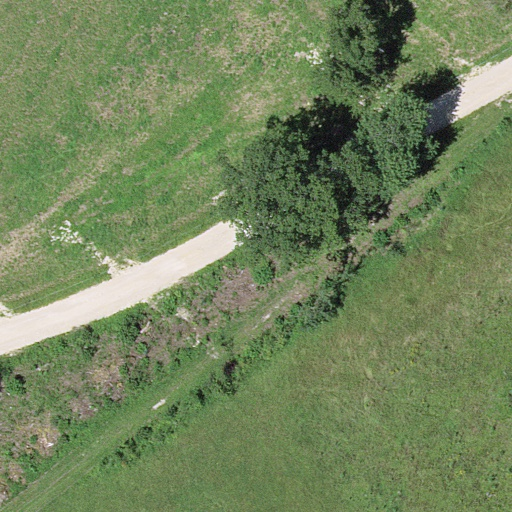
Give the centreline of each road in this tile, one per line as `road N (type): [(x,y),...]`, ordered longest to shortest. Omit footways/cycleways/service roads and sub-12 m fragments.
road 1 (track): [(511,86),(267,317),(22,511)]
road 2 (track): [(0,334),(125,287),(511,71)]
